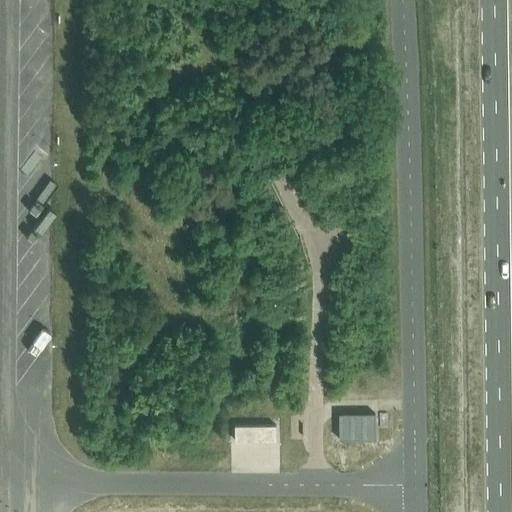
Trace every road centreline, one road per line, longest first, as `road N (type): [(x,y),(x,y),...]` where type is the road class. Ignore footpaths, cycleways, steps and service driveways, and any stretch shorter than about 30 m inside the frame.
road 1 (unclassified): [(414,511),(402,0)]
road 2 (primary): [(496,0),(503,511)]
